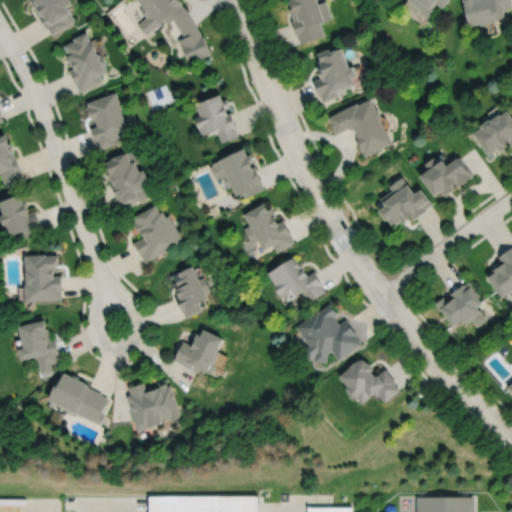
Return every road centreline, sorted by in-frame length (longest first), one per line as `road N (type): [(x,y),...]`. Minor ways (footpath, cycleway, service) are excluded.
road 1 (residential): [(511,441),(428,354),(345,240),(299,157),(237,0)]
road 2 (residential): [(0,26),(34,88),(104,285),(98,335),(124,348),(141,328),(134,310),(104,285)]
road 3 (residential): [(511,197),(381,293)]
